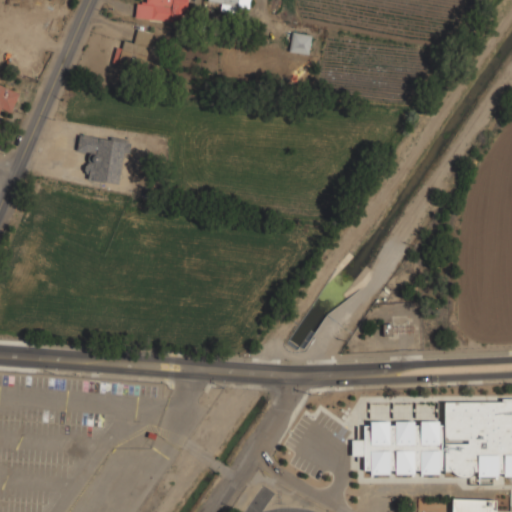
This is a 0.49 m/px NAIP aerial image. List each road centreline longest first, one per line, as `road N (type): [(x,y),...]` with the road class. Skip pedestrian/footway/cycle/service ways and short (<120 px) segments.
road 1 (secondary): [(0,357),(275,380),(511,374)]
road 2 (secondary): [(511,358),(300,371),(0,353)]
road 3 (residential): [(511,4),(254,378)]
road 4 (tertiary): [(90,0),(0,204)]
road 5 (residential): [(298,379),(211,511)]
